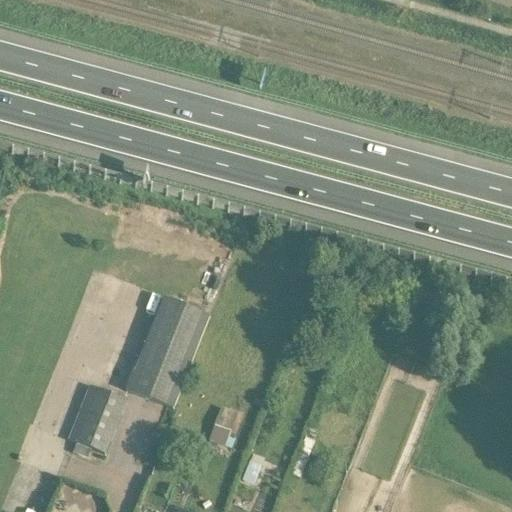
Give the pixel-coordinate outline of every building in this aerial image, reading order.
[(162,472),(184,417),(173,412),(210,319),(165,301),(128,394),(158,406),(136,462),(162,472)] [(105,457),(127,403),(90,388),(69,443),(105,457)] [(235,453),(252,406),(226,396),(208,443),(235,453)] [(300,480),(318,434),(309,431),(291,476),(300,480)] [(250,464),(243,484),(254,488),(262,469),(250,464)]
